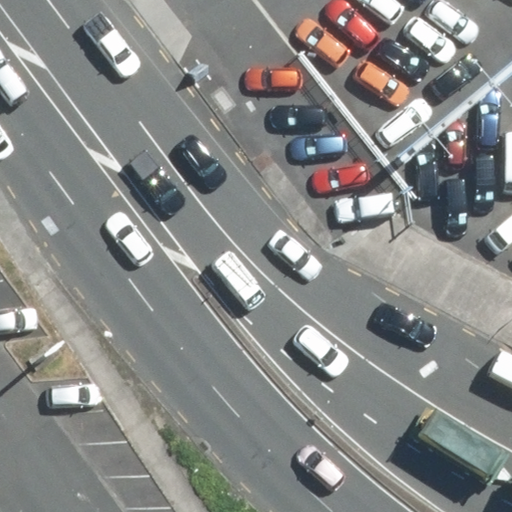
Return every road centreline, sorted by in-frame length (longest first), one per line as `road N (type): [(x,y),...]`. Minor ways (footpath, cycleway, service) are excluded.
road 1 (primary): [(129,197),(369,360),(511,445)]
road 2 (primary): [(328,511),(228,407),(129,197)]
road 3 (primary): [(0,19),(129,197)]
